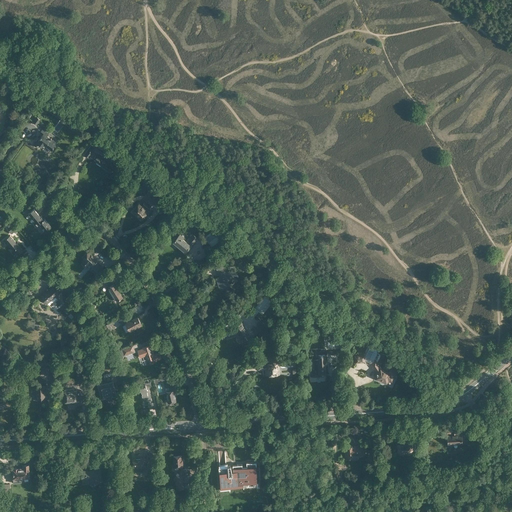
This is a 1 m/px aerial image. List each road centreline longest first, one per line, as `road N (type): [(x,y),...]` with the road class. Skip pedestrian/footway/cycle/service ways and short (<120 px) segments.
road 1 (secondary): [(200,425),(427,407),(463,394)]
road 2 (residential): [(200,425),(160,304),(89,222)]
road 3 (secondary): [(0,441),(200,425)]
road 4 (track): [(511,451),(363,511)]
